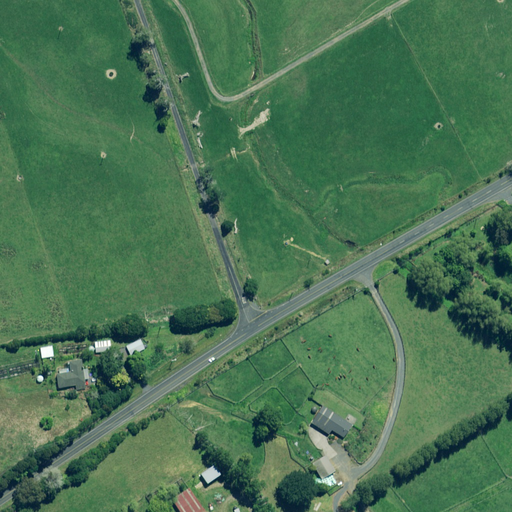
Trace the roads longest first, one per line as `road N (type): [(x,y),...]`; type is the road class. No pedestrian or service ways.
road 1 (unclassified): [(252,329),(136,0)]
road 2 (secondary): [(0,499),(252,329)]
road 3 (secondary): [(252,329),(511,179)]
